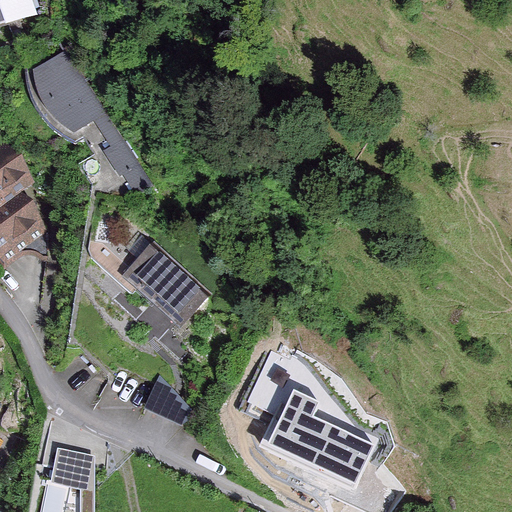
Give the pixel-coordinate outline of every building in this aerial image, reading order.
[(45,0),(0,0),(0,24),(48,9),(45,0)] [(153,181),(72,52),(32,77),(37,107),(44,120),(70,138),(87,127),(130,195),(153,181)] [(23,194),(38,184),(7,139),(0,143),(0,271),(52,236),(23,194)] [(210,296),(151,242),(119,277),(131,288),(119,300),(167,343),(210,296)] [(161,380),(148,407),(183,423),(193,416),(161,380)] [(300,390),(279,424),(291,431),(284,443),(345,480),(363,451),(337,434),(341,428),(310,409),(316,400),(300,390)] [(94,511),(95,456),(58,449),(52,482),(80,490),(80,511),(94,511)]
